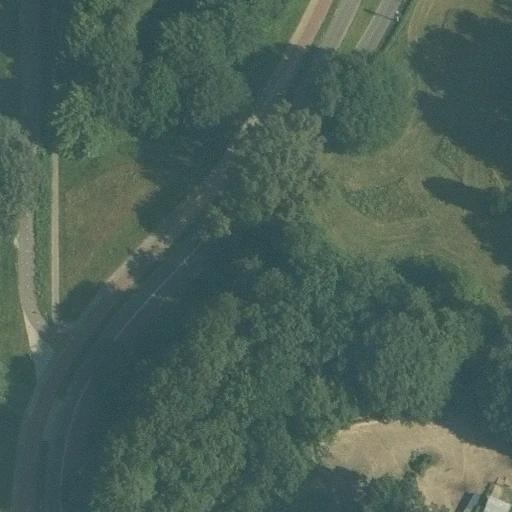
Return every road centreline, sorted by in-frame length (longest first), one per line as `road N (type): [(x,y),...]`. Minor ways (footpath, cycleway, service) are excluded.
road 1 (tertiary): [(60,511),(69,423),(97,363),(283,145)]
road 2 (tertiary): [(283,145),(321,110),(391,0)]
road 3 (tertiary): [(351,0),(283,145)]
